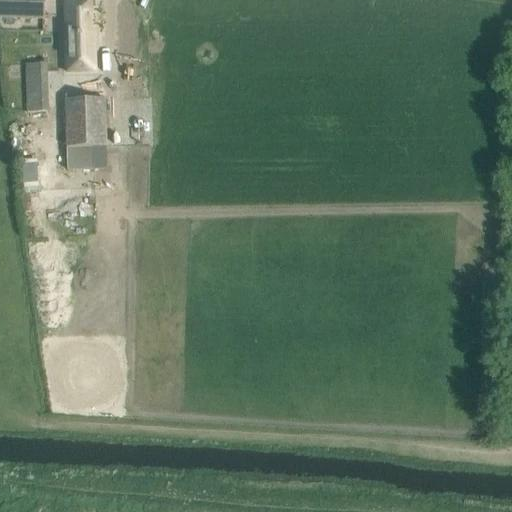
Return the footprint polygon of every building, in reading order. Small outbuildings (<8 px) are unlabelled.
[(0,0),(0,18),(45,19),(45,4),(45,0),(0,0)] [(65,3),(66,73),(95,72),(93,3),(65,3)] [(47,112),(45,44),(24,44),(25,112),(47,112)] [(105,100),(66,101),(67,171),(93,171),(93,148),(107,148),(105,100)] [(39,160),(24,160),(24,189),(40,189),(39,160)]
